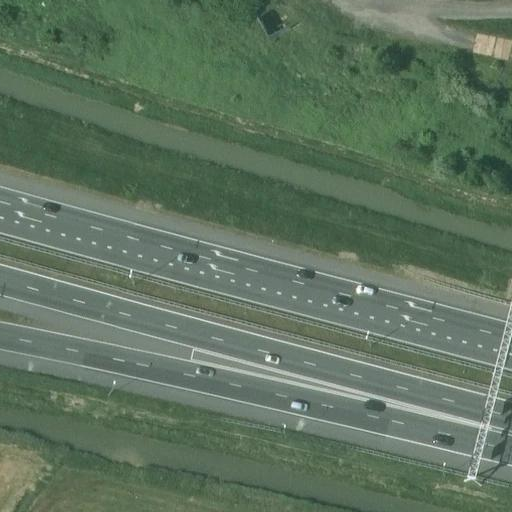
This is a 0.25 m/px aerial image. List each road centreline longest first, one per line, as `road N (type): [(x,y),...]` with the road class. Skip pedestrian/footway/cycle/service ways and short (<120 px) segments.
road 1 (motorway): [(0,279),(511,418)]
road 2 (motorway): [(511,346),(0,208)]
road 3 (motorway): [(0,338),(511,451)]
